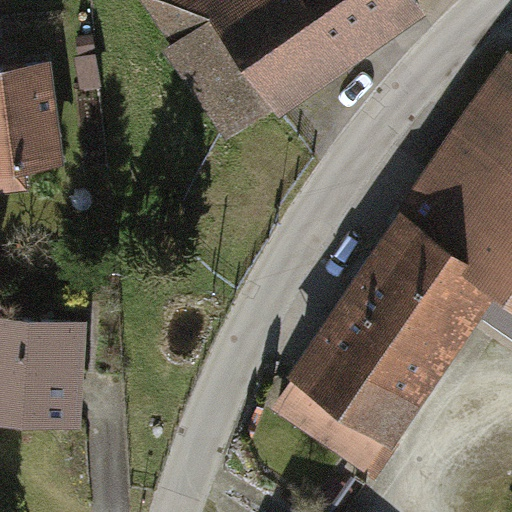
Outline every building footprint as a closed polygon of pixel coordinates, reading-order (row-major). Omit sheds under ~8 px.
[(141,0),(231,129),(417,0),(141,0)] [(511,53),(509,52),(272,414),(372,479),(501,283),(511,289),(511,53)] [(74,62),(0,66),(0,194),(33,192),(31,160),(81,156),(74,62)] [(182,152),(141,167),(157,210),(198,195),(182,152)] [(104,324),(0,318),(0,426),(98,432),(104,324)]
